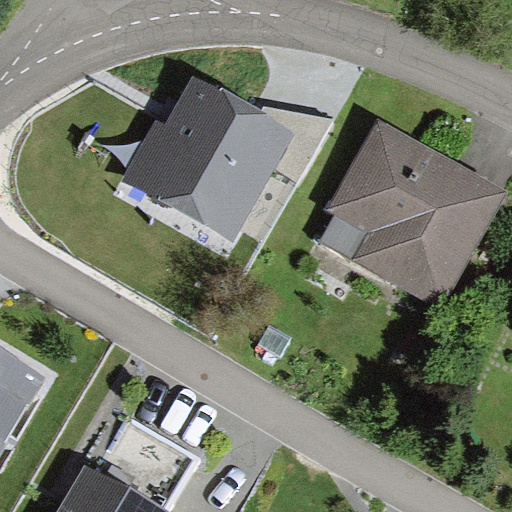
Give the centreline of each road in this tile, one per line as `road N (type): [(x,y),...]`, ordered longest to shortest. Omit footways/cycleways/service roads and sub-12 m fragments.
road 1 (residential): [(458,511),(0,247)]
road 2 (residential): [(511,101),(434,58),(320,21),(201,4)]
road 3 (residential): [(201,4),(5,78)]
